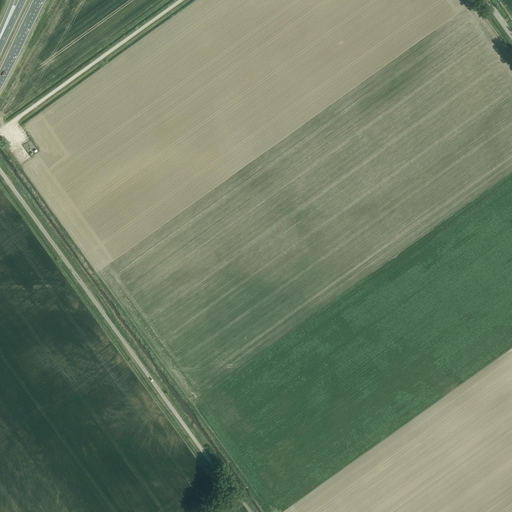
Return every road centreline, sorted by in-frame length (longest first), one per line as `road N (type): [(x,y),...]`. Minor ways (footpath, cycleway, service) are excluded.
road 1 (unclassified): [(203,511),(216,490),(210,467),(0,170)]
road 2 (unclassified): [(0,130),(179,0)]
